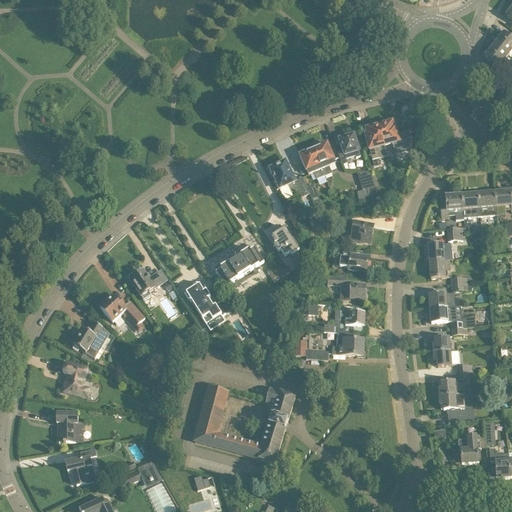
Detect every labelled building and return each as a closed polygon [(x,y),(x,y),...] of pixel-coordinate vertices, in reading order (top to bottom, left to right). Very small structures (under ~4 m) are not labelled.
[(504,35),(494,47),(509,58),(511,53),(511,40),(511,41),(504,35)] [(511,60),(509,58),(494,47),(485,58),(493,64),(488,70),(500,80),(506,73),(504,72),(508,67),(511,61),(511,60)] [(381,127),(379,128),(387,158),(385,147),(392,145),(394,154),(409,150),(412,143),(410,139),(408,140),(406,133),(397,136),(396,130),(396,129),(395,129),(393,129),(392,124),(386,126),(383,126),(381,127)] [(365,137),(371,160),(372,162),(387,158),(379,128),(378,128),(375,128),(373,130),(367,131),(368,136),(366,137),(365,137)] [(341,141),(340,141),(343,151),(338,153),(342,166),(347,164),(346,161),(355,158),(356,160),(361,158),(354,137),(349,138),(349,137),(348,137),(341,139),(341,140),(341,141)] [(320,147),(312,150),(320,167),(326,164),(328,169),(335,166),(333,162),(334,161),(327,146),(322,148),(320,147)] [(320,167),(312,150),(306,152),(305,155),(300,157),(306,173),(307,172),(309,177),(315,174),(318,181),(325,178),(320,167)] [(302,179),(294,182),(285,162),(273,168),(273,169),(270,171),(279,191),(288,186),(291,194),(297,191),(301,199),(309,195),(306,189),(302,179)] [(375,189),(371,174),(357,173),(362,192),(367,191),(367,192),(375,189)] [(375,189),(367,192),(368,197),(379,194),(378,188),(375,189)] [(368,197),(367,192),(367,191),(362,192),(363,193),(357,194),(358,202),(368,199),(368,197)] [(511,214),(511,202),(511,193),(509,193),(509,192),(505,192),(504,194),(495,194),(496,209),(497,217),(497,218),(505,217),(505,212),(511,212),(511,214)] [(316,194),(310,197),(313,204),(320,203),(316,194)] [(495,194),(478,196),(480,210),(480,219),(497,217),(496,209),(495,194)] [(463,212),(464,220),(480,219),(480,210),(478,196),(462,197),(463,212)] [(464,221),(464,220),(463,212),(462,197),(445,198),(446,209),(441,209),(441,220),(449,220),(449,217),(456,217),(456,222),(464,221)] [(352,231),(351,220),(335,221),(336,232),(352,231)] [(354,225),(351,241),(364,243),(363,242),(364,240),(371,242),(374,229),(354,225)] [(286,229),(277,235),(277,234),(276,233),(275,233),(274,233),(273,233),(272,234),(272,235),(271,235),(271,236),(271,237),(272,237),(272,238),(276,245),(274,247),(278,252),(280,251),(284,258),(297,250),(288,236),(290,235),(286,229)] [(511,238),(511,231),(505,233),(497,233),(498,239),(506,238),(506,239),(511,238)] [(430,264),(450,262),(453,262),(452,252),(451,252),(450,245),(445,246),(428,247),(430,264)] [(264,264),(260,258),(255,249),(254,249),(240,257),(241,259),(230,266),(229,265),(220,270),(230,285),(235,293),(246,286),(241,279),(251,272),(255,277),(267,270),(263,264),(264,264)] [(349,270),(349,273),(367,275),(368,260),(354,258),(355,252),(344,251),(343,259),(341,259),(339,269),(349,270)] [(451,273),(450,262),(430,264),(431,281),(448,280),(447,273),(451,273)] [(274,284),(279,281),(276,275),(282,271),(279,267),(267,274),(274,284)] [(286,268),(282,271),(276,275),(279,281),(290,274),(286,268)] [(149,294),(163,285),(156,276),(151,279),(148,276),(148,277),(146,278),(143,274),(138,277),(136,274),(128,279),(135,289),(134,290),(138,296),(139,295),(144,302),(151,297),(149,294)] [(365,303),(366,289),(357,288),(346,287),(346,280),(339,280),(328,280),(328,287),(341,287),(341,302),(365,303)] [(164,287),(168,293),(173,290),(169,284),(164,287)] [(209,316),(212,322),(218,318),(222,324),(235,316),(233,313),(226,301),(213,309),(208,301),(210,300),(206,293),(204,294),(199,287),(199,286),(198,286),(198,285),(197,285),(196,285),(195,286),(194,286),(194,287),(193,288),(193,289),(194,290),(185,296),(188,302),(190,301),(203,321),(209,316)] [(453,295),(446,296),(429,297),(430,311),(453,310),(454,310),(453,295)] [(232,297),(226,301),(233,313),(240,309),(232,297)] [(130,304),(124,309),(118,302),(117,302),(116,301),(115,303),(112,299),(100,310),(113,325),(123,316),(126,319),(125,320),(134,330),(145,320),(130,304)] [(309,306),(309,318),(318,318),(319,307),(309,306)] [(431,325),(448,324),(454,323),(453,310),(430,311),(431,325)] [(365,324),(365,316),(365,315),(351,315),(351,312),(342,312),(342,314),(341,329),(364,330),(364,329),(361,329),(361,324),(365,324)] [(104,330),(93,323),(89,330),(91,331),(89,335),(84,332),(74,348),(95,361),(110,336),(104,330)] [(201,332),(196,326),(184,334),(189,341),(201,332)] [(333,349),(333,357),(363,359),(364,343),(354,342),(355,336),(346,336),(346,349),(333,349)] [(434,355),(450,354),(449,340),(435,341),(435,347),(433,347),(434,355)] [(328,362),(328,354),(307,352),(307,344),(295,343),(294,357),(306,358),(306,362),(328,362)] [(451,368),(450,354),(434,355),(434,363),(437,363),(437,369),(451,368)] [(66,365),(64,376),(68,377),(64,394),(65,395),(65,394),(87,400),(90,391),(83,389),(85,381),(86,381),(89,372),(67,366),(67,365),(66,365)] [(304,370),(304,373),(302,377),(316,381),(318,375),(304,370)] [(440,399),(456,397),(455,384),(441,385),(441,390),(439,390),(440,399)] [(229,395),(226,394),(208,389),(200,417),(202,418),(195,444),(275,466),(295,399),(277,394),(277,393),(270,391),(265,406),(272,408),(272,407),(276,408),(263,450),(220,439),(222,433),(219,432),(222,423),(229,395)] [(443,412),(446,412),(446,416),(448,416),(448,427),(476,424),(476,418),(471,418),(471,411),(465,411),(464,397),(456,397),(440,399),(440,407),(443,407),(443,412)] [(57,415),(57,426),(58,426),(58,444),(64,444),(76,444),(83,444),(83,425),(77,425),(77,416),(58,416),(58,415),(57,415)] [(487,426),(488,439),(496,439),(495,425),(487,426)] [(436,440),(446,438),(444,432),(434,434),(436,440)] [(485,439),(480,440),(480,437),(466,438),(467,442),(457,442),(458,452),(460,452),(462,466),(479,465),(478,451),(486,450),(485,439)] [(82,462),(66,466),(68,475),(69,475),(69,474),(73,473),(77,488),(86,486),(84,478),(89,477),(87,470),(93,468),(91,460),(96,459),(95,452),(81,455),(82,462)] [(490,464),(496,464),(496,478),(502,477),(502,480),(510,479),(509,463),(509,456),(496,457),(495,452),(490,452),(490,464)] [(128,473),(136,469),(133,463),(125,467),(128,473)] [(117,483),(121,490),(142,480),(146,490),(163,482),(152,464),(137,471),(138,472),(123,480),(117,483)] [(198,493),(205,491),(202,482),(201,478),(194,480),(198,493)] [(230,490),(224,492),(226,498),(232,496),(230,490)] [(111,511),(111,510),(108,511),(103,500),(79,511),(111,511)]
